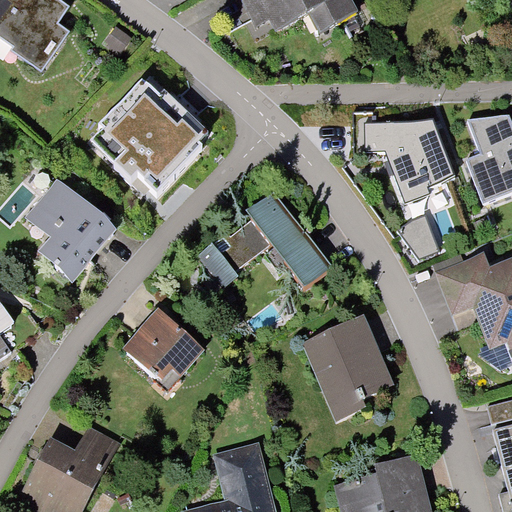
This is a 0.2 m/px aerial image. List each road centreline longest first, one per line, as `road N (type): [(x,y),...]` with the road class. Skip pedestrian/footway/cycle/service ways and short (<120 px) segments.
road 1 (residential): [(271,126),(354,226),(427,362),(474,511)]
road 2 (residential): [(271,126),(87,325),(0,468)]
road 3 (residential): [(511,90),(246,99)]
road 4 (residential): [(127,0),(246,99)]
